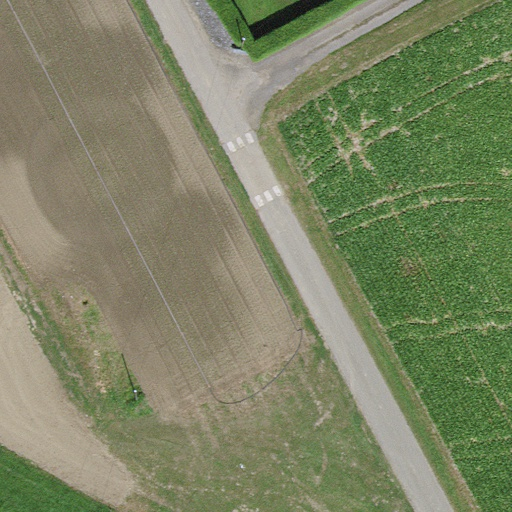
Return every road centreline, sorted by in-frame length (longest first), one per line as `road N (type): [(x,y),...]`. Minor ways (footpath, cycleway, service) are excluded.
road 1 (unclassified): [(164,0),(429,511)]
road 2 (unknown): [(225,109),(343,0)]
